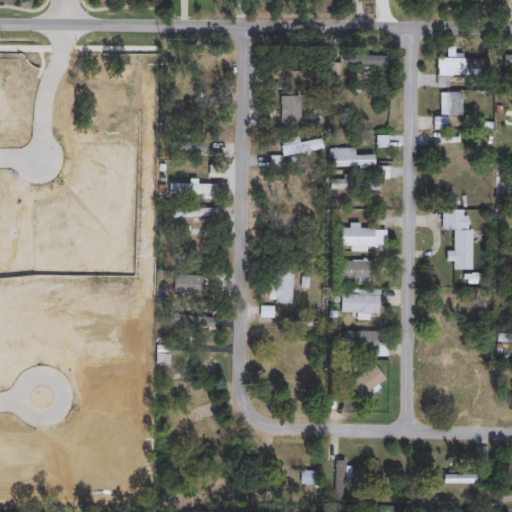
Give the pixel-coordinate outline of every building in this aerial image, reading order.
[(217,50),(217,80),(198,80),(198,50),(217,50)] [(385,55),(385,66),(344,66),(344,55),(385,55)] [(437,86),(437,57),(447,57),(447,56),(488,57),(488,76),(448,75),(448,87),(437,86)] [(303,71),(303,88),(269,88),(269,71),(303,71)] [(439,92),(461,92),(461,115),(439,115),(439,92)] [(366,112),(341,112),(341,95),(366,95),(366,112)] [(279,96),(299,96),(299,122),(279,122),(279,96)] [(434,129),(433,118),(446,117),(447,127),(434,129)] [(387,146),(377,146),(377,136),(387,136),(387,146)] [(206,152),(173,152),(173,137),(206,137),(206,152)] [(324,148),(282,158),(280,148),(321,138),(324,148)] [(472,148),(472,156),(436,156),(436,147),(472,148)] [(329,148),(356,148),(356,156),(375,156),(375,167),(329,167),(329,148)] [(328,178),(378,177),(378,189),(328,190),(328,178)] [(314,216),(297,216),(296,194),(280,194),(280,180),(314,180),(314,216)] [(497,181),(511,180),(511,196),(497,197),(497,181)] [(214,196),(169,196),(169,183),(214,183),(214,196)] [(171,217),(171,208),(217,208),(217,217),(171,217)] [(441,231),(441,210),(470,210),(470,270),(453,270),(452,261),(447,261),(447,252),(453,252),(453,231),(441,231)] [(386,248),(342,248),(342,224),(374,224),(374,230),(386,230),(386,248)] [(371,279),(339,279),(339,260),(371,260),(371,279)] [(270,304),(270,272),(293,272),(293,304),(270,304)] [(174,286),(174,276),(218,276),(218,286),(174,286)] [(379,289),(379,314),(341,314),(341,289),(379,289)] [(442,318),(442,298),(459,298),(459,307),(478,307),(478,318),(442,318)] [(170,328),(170,315),(216,315),(216,328),(170,328)] [(343,331),(379,331),(379,353),(343,353),(343,331)] [(156,365),(156,343),(170,343),(170,365),(156,365)] [(297,350),(296,357),(282,353),(284,346),(297,350)] [(386,379),(361,398),(349,382),(375,364),(386,379)] [(487,367),(486,397),(472,396),(472,404),(439,403),(440,375),(470,376),(470,367),(487,367)] [(347,461),(347,505),(334,505),(334,461),(347,461)] [(300,485),(300,471),(319,471),(319,485),(300,485)] [(477,483),(443,483),(443,473),(477,473),(477,483)] [(511,500),(500,500),(501,491),(511,491),(511,500)]
